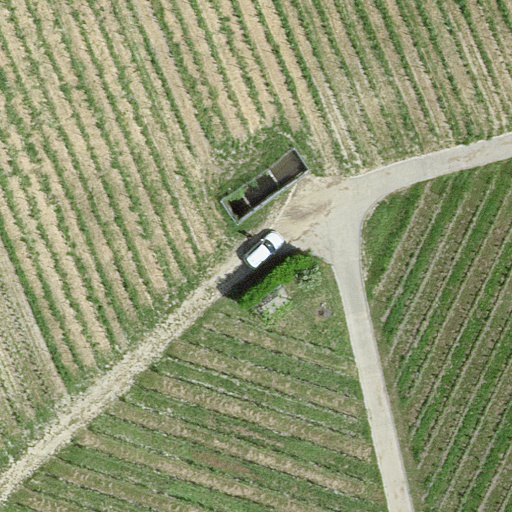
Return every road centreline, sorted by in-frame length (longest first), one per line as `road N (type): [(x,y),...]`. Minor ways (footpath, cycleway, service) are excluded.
road 1 (track): [(511,146),(341,200),(346,268),(401,511)]
road 2 (track): [(341,200),(295,218),(224,280),(0,499)]
